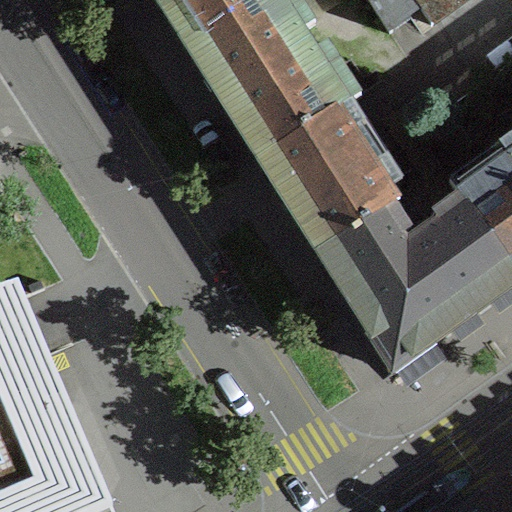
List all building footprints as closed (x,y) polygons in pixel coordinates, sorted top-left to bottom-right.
[(156,0),(180,37),(238,0),(156,0)] [(238,0),(180,37),(259,160),(338,108),(360,95),(338,60),(325,69),(291,15),(304,7),(299,0),(238,0)] [(511,0),(413,0),(431,24),(465,0),(511,0)] [(338,108),(259,160),(318,252),(385,209),(398,201),(376,166),(378,165),(362,141),(361,143),(338,108)] [(468,203),(511,265),(511,137),(501,145),(510,158),(493,170),(484,157),(452,181),(468,203)] [(385,209),(318,252),(393,370),(413,356),(511,285),(511,265),(468,203),(440,224),(438,221),(407,243),(385,209)] [(0,511),(99,511),(112,507),(18,285),(0,292),(0,511)]
